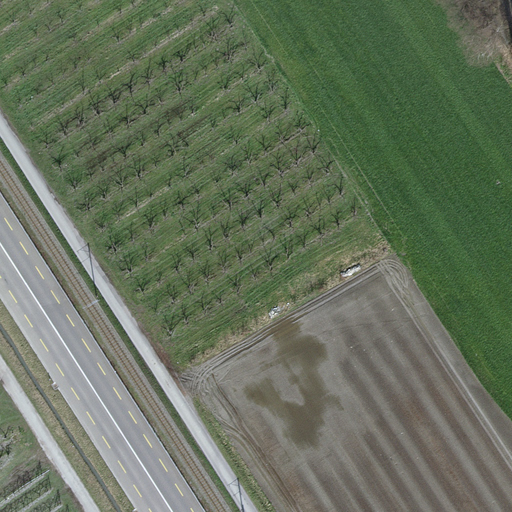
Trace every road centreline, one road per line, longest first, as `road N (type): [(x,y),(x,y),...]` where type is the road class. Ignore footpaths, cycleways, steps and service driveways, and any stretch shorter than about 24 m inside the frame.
road 1 (unclassified): [(250,511),(0,121)]
road 2 (primary): [(0,241),(173,511)]
road 3 (unclassified): [(0,369),(91,511)]
